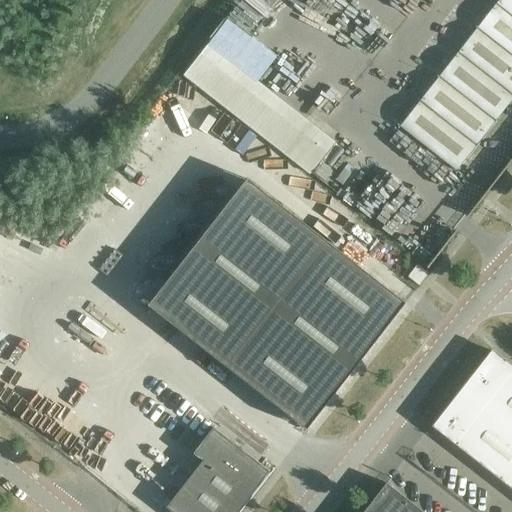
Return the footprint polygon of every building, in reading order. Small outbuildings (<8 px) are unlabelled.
[(457,170),(511,99),(511,0),(498,0),(400,126),(457,170)] [(335,143),(209,44),(184,75),(310,174),(335,143)] [(306,429),(405,303),(247,179),(148,305),(306,429)] [(419,285),(428,273),(417,264),(407,277),(419,285)] [(431,426),(432,427),(511,489),(511,366),(491,351),(478,368),(477,368),(431,426)] [(171,511),(238,511),(270,472),(213,427),(193,453),(202,460),(166,508),(171,511)] [(423,511),(386,483),(363,511),(423,511)]
